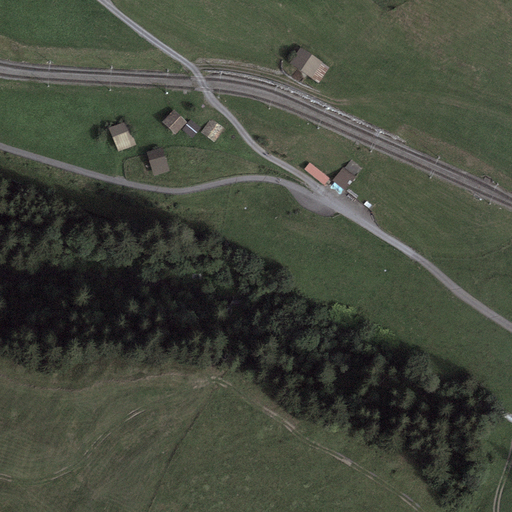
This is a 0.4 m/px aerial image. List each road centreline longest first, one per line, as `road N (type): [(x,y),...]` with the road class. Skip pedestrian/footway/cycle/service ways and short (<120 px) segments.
road 1 (residential): [(0,144),(145,187),(183,191),(269,178),(294,184),(412,254)]
road 2 (track): [(325,196),(262,150),(191,65),(101,0)]
